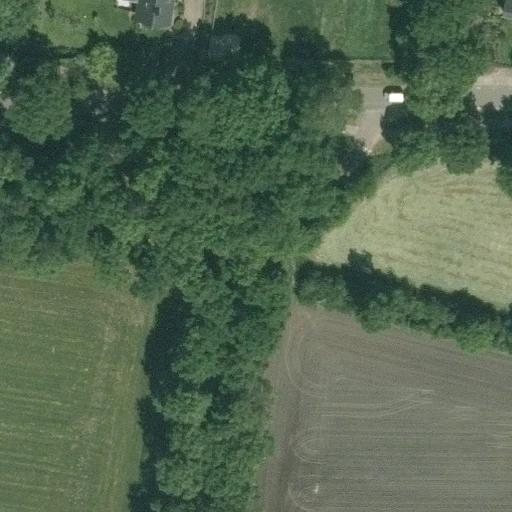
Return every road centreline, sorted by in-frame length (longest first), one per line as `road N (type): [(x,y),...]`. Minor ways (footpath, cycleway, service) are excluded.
road 1 (unclassified): [(197,511),(229,313),(268,250),(363,144),(372,98)]
road 2 (tertiary): [(372,98),(0,102)]
road 3 (tertiary): [(511,99),(372,98)]
